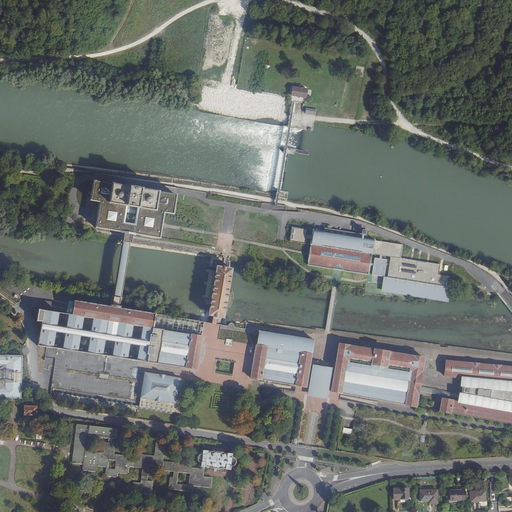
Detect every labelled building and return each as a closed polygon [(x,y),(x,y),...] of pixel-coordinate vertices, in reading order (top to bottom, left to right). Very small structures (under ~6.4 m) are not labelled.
[(293,84),(290,99),(305,102),(307,87),(293,84)] [(122,242),(129,243),(131,234),(159,239),(162,226),(164,213),(173,215),(176,196),(160,193),(112,185),(93,182),(90,201),(99,202),(95,228),(122,233),(121,242),(122,242)] [(325,227),(324,231),(363,237),(364,234),(325,227)] [(306,238),(306,234),(307,230),(292,228),(290,241),(305,243),(306,238)] [(313,229),(312,235),(311,239),(309,255),(307,266),(369,275),(373,254),(390,256),(387,277),(446,286),(448,276),(439,274),(440,264),(401,257),(403,244),(374,240),(374,239),(363,237),(324,231),(313,229)] [(122,242),(113,297),(120,298),(129,243),(122,242)] [(374,257),(372,274),(385,276),(387,259),(374,257)] [(224,267),(217,266),(216,269),(215,270),(214,271),(214,272),(216,273),(214,284),(213,284),(212,284),(212,286),(212,287),(213,287),(211,300),(210,300),(209,301),(209,302),(209,303),(210,303),(211,303),(210,309),(209,309),(208,310),(208,311),(208,312),(209,313),(209,315),(212,316),(217,317),(225,318),(225,315),(226,315),(227,315),(227,314),(227,313),(227,312),(226,311),(227,305),(228,305),(229,304),(229,303),(228,302),(227,301),(230,289),(231,289),(231,288),(232,287),(231,286),(231,285),(230,285),(232,275),(233,275),(234,274),(234,273),(234,272),(233,271),(232,271),(233,269),(224,267)] [(446,286),(387,277),(383,276),(381,292),(408,297),(448,303),(449,296),(450,287),(446,286)] [(90,332),(82,331),(84,318),(72,316),(69,315),(66,328),(56,327),(59,315),(39,311),(37,321),(42,321),(38,345),(40,346),(54,348),(56,333),(65,335),(63,348),(78,350),(80,337),(91,338),(88,352),(103,355),(105,340),(115,342),(113,356),(127,358),(129,344),(142,346),(139,360),(197,369),(198,364),(201,342),(202,336),(152,328),(154,314),(120,309),(120,307),(119,307),(119,304),(120,298),(113,297),(112,297),(111,302),(112,303),(112,305),(110,305),(110,308),(107,322),(92,319),(90,332)] [(69,315),(72,316),(74,302),(68,301),(66,315),(69,315)] [(110,308),(74,302),(72,316),(107,322),(110,308)] [(152,328),(202,336),(204,323),(204,322),(164,316),(165,311),(155,309),(154,314),(152,328)] [(441,397),(440,399),(418,395),(419,391),(419,387),(424,358),(339,344),(335,364),(334,372),(331,372),(332,367),(313,364),(312,368),(309,368),(311,360),(314,340),(258,331),(251,378),(306,387),(307,383),(308,373),(311,373),(309,384),(309,387),(328,391),(328,387),(330,377),(333,377),(332,388),(331,391),(438,411),(450,414),(450,413),(511,423),(511,367),(445,361),(443,377),(459,379),(459,387),(461,387),(463,387),(462,393),(460,393),(458,393),(458,394),(457,398),(457,400),(441,397)] [(0,398),(21,399),(22,356),(0,355),(0,398)] [(335,364),(311,360),(309,368),(312,368),(313,364),(332,367),(331,372),(334,372),(335,364)] [(179,409),(178,408),(183,379),(179,378),(144,372),(144,373),(139,372),(135,400),(130,399),(52,387),(51,396),(56,402),(176,421),(178,421),(179,413),(178,413),(179,409)] [(328,391),(309,387),(308,394),(327,397),(328,391)] [(458,394),(419,387),(419,391),(457,398),(458,394)] [(36,407),(23,406),(23,416),(36,416),(36,407)] [(113,445),(104,443),(103,453),(84,451),(86,437),(116,439),(117,429),(76,425),(72,463),(82,465),(81,469),(95,471),(95,467),(105,468),(104,476),(116,477),(117,472),(127,473),(128,466),(142,468),(140,483),(133,482),(131,493),(151,495),(153,481),(147,480),(149,465),(158,467),(158,470),(173,472),(172,478),(169,477),(168,490),(191,493),(192,486),(211,489),(212,477),(203,476),(205,467),(202,467),(202,469),(186,467),(189,447),(180,446),(178,463),(162,461),(164,444),(155,442),(153,455),(140,454),(139,461),(129,460),(129,457),(112,455),(113,445)] [(212,453),(203,452),(202,455),(200,455),(198,456),(197,457),(197,459),(197,461),(198,462),(199,463),(201,463),(201,466),(202,467),(205,467),(211,468),(210,469),(215,470),(219,470),(219,469),(229,470),(230,467),(231,466),(232,464),(233,463),(232,461),(231,458),(231,455),(221,454),(222,453),(212,452),(212,453)] [(408,488),(393,489),(393,500),(399,500),(399,499),(408,498),(408,488)] [(465,500),(465,489),(461,489),(461,490),(450,490),(450,501),(465,500)] [(431,501),(431,504),(437,503),(437,490),(419,490),(420,501),(428,501),(431,501)] [(480,502),(485,501),(485,491),(470,492),(470,502),(480,502)]
